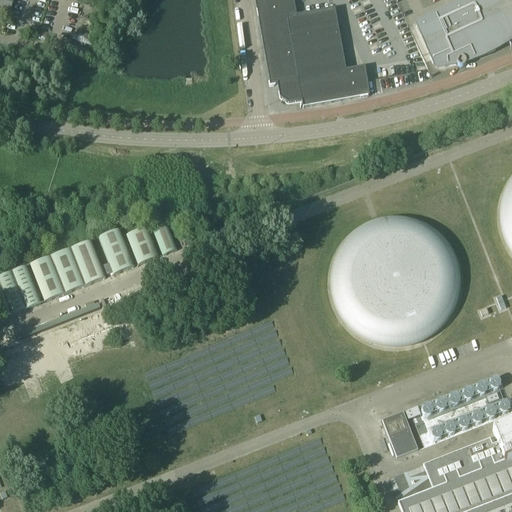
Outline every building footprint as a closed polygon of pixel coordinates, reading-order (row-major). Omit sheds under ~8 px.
[(13,0),(0,0),(0,9),(9,13),(13,0)] [(258,0),(254,1),(256,12),(270,87),(277,85),(279,99),(288,105),(301,102),(303,109),(369,97),(364,69),(345,72),(334,11),(296,18),(293,0),(258,0)] [(460,7),(416,27),(429,55),(435,69),(456,66),(457,68),(458,69),(459,69),(459,70),(460,70),(461,70),(462,70),(463,69),(464,69),(464,68),(465,68),(465,67),(465,66),(466,65),(465,65),(465,64),(471,62),(476,60),(482,57),(489,54),(494,51),(499,49),(507,44),(511,40),(511,8),(508,0),(457,0),(460,5),(460,7)] [(77,34),(75,40),(86,44),(88,37),(77,34)] [(65,45),(63,51),(87,58),(89,52),(65,45)] [(511,180),(508,186),(500,207),(501,230),(509,250),(511,253),(511,180)] [(450,247),(436,232),(416,222),(394,219),(372,223),(352,235),(338,252),(331,274),(332,296),(340,317),(354,334),(372,344),(392,348),(412,346),(431,338),(446,324),(456,306),(461,286),(458,266),(450,247)] [(167,224),(152,230),(163,257),(178,251),(167,224)] [(126,238),(138,267),(159,259),(147,229),(126,238)] [(119,231),(99,239),(113,276),(134,268),(119,231)] [(105,280),(90,243),(70,251),(30,267),(45,304),(84,288),(105,280)] [(0,321),(41,305),(25,268),(0,278),(0,321)] [(496,299),(500,311),(505,309),(501,297),(496,299)] [(98,306),(16,338),(18,342),(100,310),(98,306)] [(488,315),(486,310),(479,312),(482,318),(488,315)] [(496,395),(485,399),(488,406),(499,402),(496,395)] [(417,408),(404,413),(408,422),(420,417),(417,408)] [(418,451),(403,414),(382,422),(396,460),(418,451)] [(511,511),(511,423),(492,432),(497,444),(492,446),(490,440),(423,466),(432,490),(397,504),(400,511),(511,511)]
